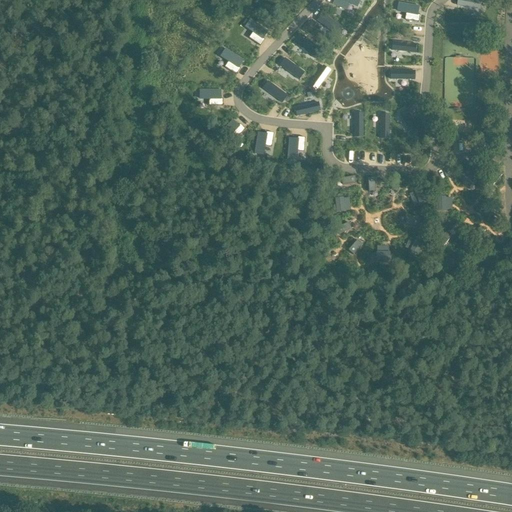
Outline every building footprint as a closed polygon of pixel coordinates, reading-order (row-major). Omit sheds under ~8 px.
[(197,6),(189,6),(189,14),(206,13),(206,1),(211,1),(210,0),(198,0),(197,0),(197,6)] [(333,0),(332,5),(346,11),(349,5),(357,8),(360,0),(333,0)] [(474,0),(458,0),(457,5),(480,10),(482,1),(474,0)] [(398,3),(397,13),(406,14),(405,20),(419,23),(420,15),(418,15),(420,7),(398,3)] [(322,14),(317,22),(336,36),(342,29),(322,14)] [(249,19),(244,28),(252,33),(248,38),(260,46),(264,40),(263,39),(267,32),(249,19)] [(300,38),(295,45),(314,59),(320,52),(300,38)] [(392,42),(391,51),(416,54),(417,45),(392,42)] [(225,49),(219,57),(227,62),(224,67),(236,75),(240,69),(238,68),(243,61),(225,49)] [(285,59),(280,66),(299,80),(304,73),(285,59)] [(322,66),(308,86),(316,91),(330,71),(322,66)] [(390,71),(390,80),(415,81),(415,72),(390,71)] [(268,82),(263,89),(282,103),(287,96),(268,82)] [(199,91),(199,101),(209,101),(209,107),(223,107),(223,99),(221,99),(221,91),(199,91)] [(318,103),(294,108),(296,117),(320,112),(318,103)] [(407,111),(399,115),(411,136),(418,132),(407,111)] [(354,114),(354,138),(362,138),(362,114),(354,114)] [(380,115),(380,139),(389,139),(389,115),(380,115)] [(233,120),(217,136),(225,143),(231,136),(236,140),(245,130),(240,125),(239,126),(233,120)] [(257,133),(254,155),(264,156),(265,147),(271,148),(273,134),(266,133),(266,134),(257,133)] [(289,139),(287,161),(297,161),(298,152),(303,152),(305,138),(297,138),(297,139),(289,139)] [(466,171),(460,174),(465,187),(472,184),(466,171)] [(355,177),(341,179),(342,186),(356,184),(355,177)] [(396,178),(391,190),(397,193),(403,180),(396,178)] [(422,189),(414,193),(418,204),(419,206),(427,203),(422,189)] [(343,198),(334,199),(336,213),(344,213),(344,211),(343,199),(343,198)] [(446,198),(438,199),(438,213),(447,213),(447,211),(446,199),(446,198)] [(491,215),(486,220),(497,229),(501,224),(491,215)] [(406,218),(404,225),(418,227),(419,221),(406,218)] [(348,223),(336,229),(338,235),(351,229),(348,223)] [(479,229),(474,234),(484,243),(489,238),(483,233),(486,231),(481,227),(479,229)] [(446,233),(438,244),(443,248),(452,237),(446,233)] [(410,251),(409,252),(417,256),(423,243),(415,239),(415,240),(410,251)] [(357,240),(348,251),(353,255),(362,245),(357,240)] [(375,253),(375,262),(389,262),(389,253),(388,253),(377,253),(375,253)]
